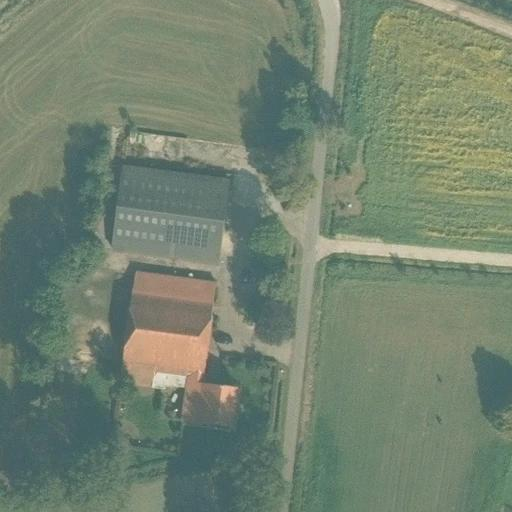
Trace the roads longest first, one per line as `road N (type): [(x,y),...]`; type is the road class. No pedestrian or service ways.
road 1 (unclassified): [(282,511),(330,51),(326,0)]
road 2 (track): [(310,244),(511,261)]
